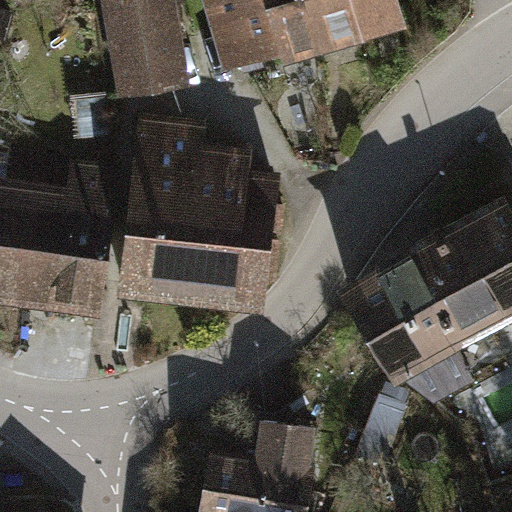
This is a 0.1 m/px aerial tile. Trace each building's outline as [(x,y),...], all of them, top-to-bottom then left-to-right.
[(176,0),(108,0),(126,92),(192,79),(176,0)] [(206,0),(226,73),(330,44),(317,0),(206,0)] [(317,0),(330,44),(376,31),(367,0),(317,0)] [(367,0),(376,31),(416,20),(410,0),(367,0)] [(147,113),(126,286),(271,304),(287,173),(256,169),(259,147),(209,141),(212,120),(147,113)] [(0,301),(50,308),(70,157),(14,150),(11,172),(0,170),(0,301)] [(50,308),(107,315),(127,165),(70,157),(50,308)] [(511,194),(509,190),(356,273),(404,361),(452,396),(511,362),(511,194)] [(410,404),(385,396),(367,453),(392,461),(410,404)] [(216,447),(206,511),(314,511),(328,423),(270,414),(264,454),(216,447)]
